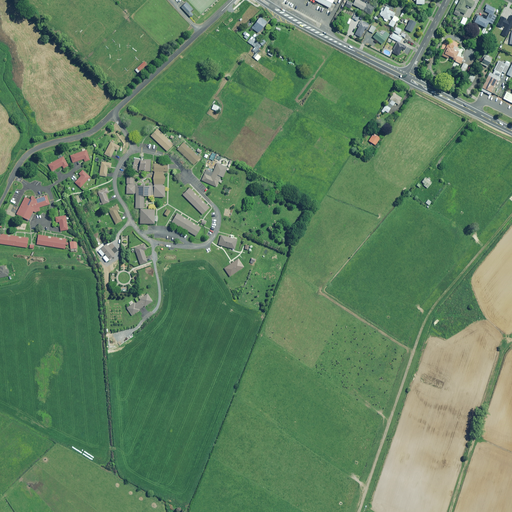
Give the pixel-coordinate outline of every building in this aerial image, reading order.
[(184,0),(179,5),(188,15),(191,13),(188,10),(191,7),(184,0)] [(365,4),(358,0),(354,0),(352,5),(370,15),(375,7),(367,2),(365,4)] [(459,0),(455,9),(460,12),(465,14),(467,9),(464,7),(466,5),(471,8),(475,1),(473,0),(459,0)] [(382,18),(384,19),(383,20),(387,22),(390,16),(393,17),(391,20),(388,25),(393,27),(398,18),(394,16),(395,13),(392,12),(394,8),(385,4),(383,8),(382,7),(378,15),(382,17),(382,18)] [(499,11),(486,4),(483,11),(486,12),(483,18),(477,15),(473,22),(486,28),(488,22),(492,24),(499,11)] [(360,16),(354,13),(351,18),(357,21),(360,16)] [(267,23),(259,17),(258,19),(251,28),(258,33),(267,23)] [(416,23),(410,20),(405,29),(411,33),(416,23)] [(371,26),(362,21),(354,35),(360,38),(365,29),(373,33),(376,28),(371,26)] [(393,32),(399,35),(399,36),(401,37),(401,36),(405,37),(406,34),(400,32),(401,30),(396,27),(393,32)] [(385,32),(382,30),(380,33),(377,32),(373,38),(382,45),(383,43),(384,44),(386,41),(385,40),(389,35),(385,32)] [(252,50),(256,53),(262,46),(262,47),(266,42),(254,33),(247,42),(254,48),(252,50)] [(397,41),(398,42),(399,43),(402,38),(391,33),(389,37),(397,41)] [(398,42),(397,41),(392,49),(394,50),(392,53),(398,56),(402,49),(404,51),(406,46),(399,43),(398,42)] [(459,48),(445,41),(441,49),(444,50),(441,55),(448,58),(449,57),(454,59),(453,61),(460,64),(463,59),(456,56),(459,51),(458,50),(459,48)] [(493,58),(485,54),(480,63),(488,68),(493,58)] [(499,59),(483,88),(492,93),(508,64),(499,59)] [(502,98),(511,103),(511,93),(506,91),(502,98)] [(391,108),(392,108),(395,103),(398,105),(401,101),(400,101),(402,98),(394,93),(390,99),(386,105),(391,108)] [(386,105),(385,104),(381,111),(383,113),(384,111),(388,113),(391,108),(386,105)] [(167,136),(166,137),(157,129),(150,136),(167,152),(173,145),(168,140),(169,139),(167,136)] [(380,138),(373,134),(368,141),(375,146),(380,138)] [(120,147),(110,142),(104,154),(110,158),(115,150),(117,151),(120,147)] [(200,158),(183,142),(176,149),(193,165),(200,158)] [(90,160),(86,150),(70,156),(72,163),(83,159),(84,162),(90,160)] [(68,166),(63,156),(48,165),(52,172),(62,166),(63,169),(68,166)] [(140,160),(140,159),(133,158),(131,171),(138,172),(138,170),(143,171),(150,172),(151,161),(145,160),(145,161),(140,160)] [(111,163),(101,162),(99,176),(106,177),(107,169),(110,169),(111,163)] [(227,168),(217,163),(212,174),(205,171),(201,181),(216,187),(220,177),(223,178),(227,168)] [(165,172),(168,172),(168,164),(154,164),(154,172),(163,172),(165,172)] [(90,177),(82,170),(79,174),(81,176),(75,183),(80,188),(90,177)] [(163,172),(154,172),(153,184),(163,185),(163,184),(165,185),(165,173),(163,173),(163,172)] [(428,178),(426,177),(421,182),(424,184),(423,186),(427,188),(432,182),(430,180),(431,179),(429,177),(428,178)] [(153,196),(153,197),(165,198),(165,186),(163,186),(163,185),(153,184),(153,186),(153,196)] [(135,194),(135,186),(126,185),(126,194),(135,194)] [(135,186),(135,194),(135,208),(144,208),(144,195),(153,196),(153,186),(135,186)] [(109,193),(107,188),(97,192),(102,205),(109,202),(106,194),(109,193)] [(209,208),(189,188),(182,195),(202,215),(209,208)] [(50,204),(47,195),(35,199),(34,196),(31,197),(30,200),(24,197),(16,214),(29,221),(33,212),(35,212),(40,211),(39,208),(50,204)] [(119,210),(117,205),(108,210),(116,224),(122,221),(117,211),(119,210)] [(158,216),(154,216),(154,210),(140,209),(140,224),(154,224),(154,221),(157,221),(158,216)] [(201,228),(177,213),(171,222),(196,236),(201,228)] [(68,230),(66,216),(55,217),(56,222),(59,222),(60,231),(68,230)] [(2,234),(2,236),(0,236),(0,243),(27,248),(28,238),(2,234)] [(65,249),(65,245),(68,246),(68,242),(66,242),(66,239),(38,235),(36,245),(65,249)] [(237,240),(221,235),(218,245),(235,249),(237,240)] [(115,255),(106,244),(100,249),(109,260),(115,255)] [(146,250),(144,244),(134,248),(140,265),(147,262),(143,251),(146,250)] [(5,270),(4,265),(0,265),(0,267),(0,269),(0,268),(0,278),(8,276),(8,273),(10,273),(9,269),(5,270)] [(134,304),(132,301),(129,303),(130,305),(126,308),(131,316),(139,310),(144,306),(144,307),(152,302),(147,294),(143,297),(141,294),(139,296),(141,299),(134,304)]
